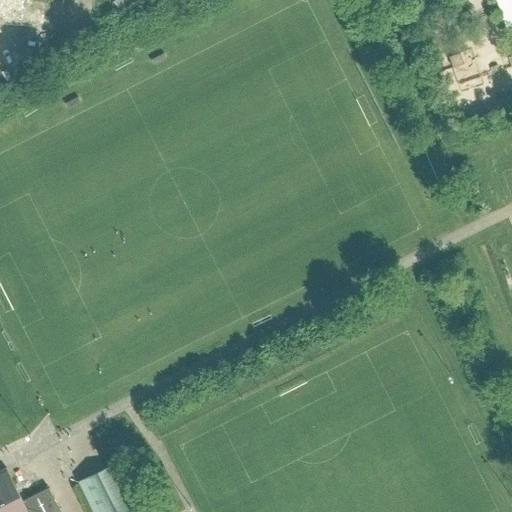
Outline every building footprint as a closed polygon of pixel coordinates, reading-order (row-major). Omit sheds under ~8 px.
[(126,0),(115,0),(113,2),(117,9),(128,2),(126,0)] [(511,0),(496,0),(503,20),(506,27),(511,24),(511,0)] [(61,2),(48,1),(47,10),(60,11),(61,2)] [(53,36),(41,31),(37,39),(49,45),(53,36)] [(448,55),(453,68),(464,64),(460,51),(448,55)] [(115,463),(78,482),(92,511),(124,511),(136,506),(115,463)] [(0,511),(59,511),(48,488),(33,495),(22,501),(5,468),(0,470),(0,511)]
